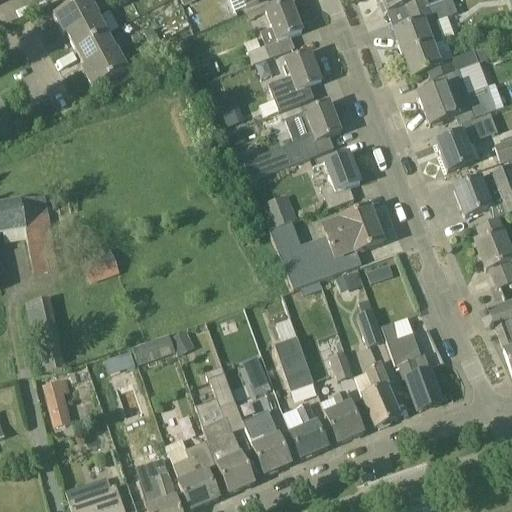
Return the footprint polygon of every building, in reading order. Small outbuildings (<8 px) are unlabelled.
[(97,20),(99,20),(87,0),(52,19),(63,39),(66,38),(83,70),(81,72),(91,92),(127,73),(117,53),(115,54),(97,20)] [(193,0),(179,0),(184,9),(195,4),(193,0)] [(228,0),(234,15),(272,0),(228,0)] [(379,0),(386,16),(402,10),(405,20),(451,2),(450,0),(379,0)] [(451,2),(405,20),(409,29),(393,35),(402,59),(431,47),(422,24),(432,21),(433,20),(435,25),(457,17),(451,2)] [(290,6),(264,16),(271,33),(259,37),(265,50),(247,56),(252,68),(269,61),(294,52),(289,41),(301,36),(290,6)] [(144,36),(149,46),(157,42),(152,32),(144,36)] [(163,54),(157,42),(138,52),(144,64),(163,54)] [(431,47),(402,59),(411,82),(427,76),(431,85),(453,77),(449,68),(454,65),(445,43),(431,48),(431,47)] [(309,91),(320,87),(309,57),(284,66),(290,81),(268,89),(278,116),(289,112),(313,103),(309,91)] [(205,80),(220,74),(216,65),(201,71),(205,80)] [(470,112),(474,122),(496,114),(488,90),(465,98),(458,83),(417,99),(429,131),(458,120),(457,117),(470,112)] [(228,101),(218,105),(228,131),(238,127),(228,101)] [(328,141),(340,137),(328,107),(303,117),(312,139),(242,167),(249,185),(333,153),(328,141)] [(467,149),(478,145),(473,132),(435,146),(447,176),(473,166),(467,149)] [(236,149),(249,144),(245,134),(233,139),(236,149)] [(511,144),(494,152),(499,166),(511,161),(511,144)] [(348,192),(359,188),(348,158),(323,167),(331,190),(321,194),(325,202),(329,213),(353,204),(348,192)] [(511,185),(496,192),(491,179),(453,194),(464,222),(489,212),(489,210),(501,206),(505,218),(511,215),(511,185)] [(45,199),(38,200),(0,207),(0,238),(5,237),(4,232),(24,228),(31,267),(33,279),(58,274),(45,199)] [(299,224),(288,201),(265,211),(275,234),(299,224)] [(275,234),(268,236),(291,297),(360,271),(355,258),(383,248),(369,212),(340,222),(341,224),(321,232),(326,244),(300,254),(290,228),(275,234)] [(511,262),(501,237),(503,236),(497,223),(479,230),(484,242),(474,246),(485,275),(489,273),(496,292),(511,285),(511,271),(509,265),(511,264),(511,262)] [(110,253),(79,264),(88,288),(119,277),(110,253)] [(381,285),(377,273),(366,277),(370,289),(381,285)] [(339,296),(361,288),(356,274),(334,282),(339,296)] [(50,302),(29,306),(46,377),(64,372),(50,302)] [(361,318),(371,315),(367,304),(357,308),(361,318)] [(511,314),(509,305),(488,312),(511,380),(511,314)] [(382,345),(371,315),(361,318),(356,320),(367,350),(382,345)] [(275,328),(282,347),(296,342),(290,323),(275,328)] [(185,334),(170,342),(178,359),(194,351),(185,334)] [(424,359),(415,362),(411,353),(421,350),(417,338),(394,346),(392,347),(396,357),(400,368),(417,416),(441,407),(424,359)] [(282,347),(274,350),(290,396),(312,388),(296,342),(282,347)] [(148,362),(143,348),(131,353),(132,355),(136,366),(148,362)] [(342,356),(329,361),(337,383),(350,378),(342,356)] [(393,406),(395,405),(380,368),(365,374),(366,375),(374,395),(361,401),(374,432),(399,422),(393,406)] [(233,436),(244,432),(220,371),(206,376),(215,402),(193,410),(207,445),(206,445),(216,471),(216,473),(228,499),(254,487),(233,436)] [(80,385),(78,377),(69,379),(72,387),(80,385)] [(268,384),(253,391),(262,412),(276,407),(268,384)] [(59,396),(66,394),(63,385),(44,390),(55,431),(68,427),(59,396)] [(345,397),(334,401),(339,413),(325,419),(337,448),(363,437),(345,397)] [(316,427),(315,427),(307,409),(296,413),(304,432),(289,438),(300,464),(327,453),(316,427)] [(271,423),(256,429),(263,446),(251,451),(264,480),(290,468),(271,423)] [(215,471),(216,471),(206,445),(184,455),(188,463),(172,471),(179,486),(177,487),(188,511),(197,511),(218,503),(206,475),(204,471),(213,467),(215,471)] [(177,511),(166,477),(152,482),(159,507),(146,511),(177,511)] [(123,511),(115,490),(67,507),(69,511),(123,511)]
